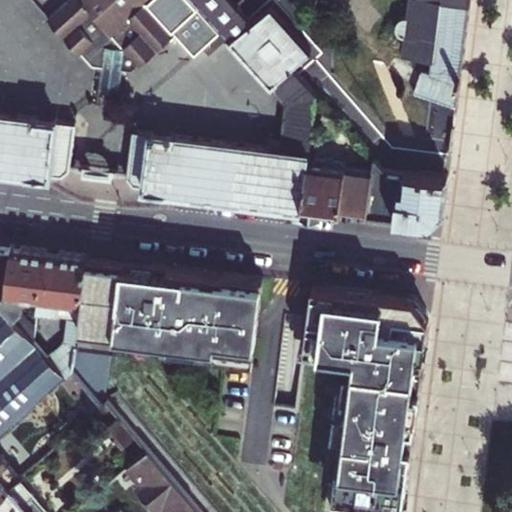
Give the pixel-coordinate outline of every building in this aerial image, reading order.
[(65,0),(46,18),(78,52),(80,51),(91,65),(101,66),(102,58),(123,61),(122,69),(130,70),(137,64),(138,65),(172,33),(144,2),(145,0),(65,0)] [(192,0),(230,42),(251,23),(239,9),(234,4),(230,0),(192,0)] [(244,3),(241,0),(238,0),(234,4),(239,9),(244,3)] [(406,0),(404,17),(400,17),(397,20),(394,22),(393,26),(393,30),(395,33),(398,36),(401,37),(399,57),(429,61),(427,73),(420,70),(412,93),(454,108),(467,0),(406,0)] [(291,67),(309,50),(269,6),(251,23),(230,42),(271,86),(291,67)] [(291,67),(298,74),(315,57),(309,50),(291,67)] [(102,58),(101,66),(99,86),(120,89),(122,69),(123,61),(102,58)] [(288,104),(283,149),(307,153),(315,93),(298,74),(291,67),(271,86),(288,104)] [(0,167),(49,173),(50,172),(60,173),(67,167),(74,122),(0,112),(0,167)] [(283,149),(130,129),(124,174),(131,182),(142,184),(143,185),(300,206),(306,160),(307,153),(283,149)] [(312,207),(364,213),(370,168),(345,165),(340,160),(312,156),(306,160),(300,206),(312,207)] [(370,168),(364,213),(422,221),(442,205),(446,175),(381,167),(372,156),(370,168)] [(0,296),(4,293),(10,244),(0,242),(0,296)] [(4,293),(0,296),(0,305),(11,318),(19,310),(9,300),(14,293),(19,294),(37,297),(43,249),(10,244),(4,293)] [(72,369),(75,341),(85,254),(43,249),(37,297),(35,310),(65,315),(62,342),(47,357),(64,376),(71,370),(72,369)] [(263,282),(89,259),(79,346),(252,367),(263,282)] [(413,296),(311,283),(303,346),(357,353),(350,408),(346,408),(336,493),(341,493),(338,511),(404,511),(428,317),(413,296)] [(0,433),(15,420),(60,379),(64,376),(47,357),(32,341),(18,326),(11,318),(0,305),(0,433)] [(34,324),(18,326),(32,341),(34,324)] [(64,376),(60,379),(65,384),(67,382),(69,385),(73,381),(71,378),(76,375),(71,370),(64,376)] [(101,404),(92,392),(86,397),(96,408),(101,404)] [(126,464),(141,482),(138,485),(159,509),(162,506),(167,511),(187,511),(196,503),(147,447),(126,464)] [(20,474),(0,450),(0,492),(11,483),(19,476),(20,474)] [(0,492),(0,511),(48,511),(19,476),(11,483),(0,492)] [(203,511),(196,503),(187,511),(203,511)]
